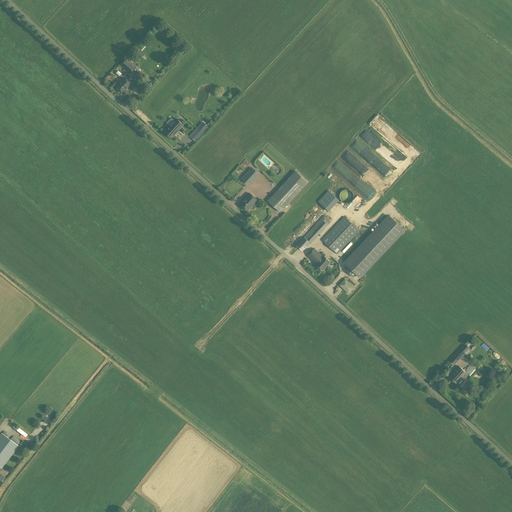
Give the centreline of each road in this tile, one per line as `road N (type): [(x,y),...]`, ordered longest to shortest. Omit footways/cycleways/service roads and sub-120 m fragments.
road 1 (unclassified): [(511,463),(6,0)]
road 2 (track): [(198,345),(283,253)]
